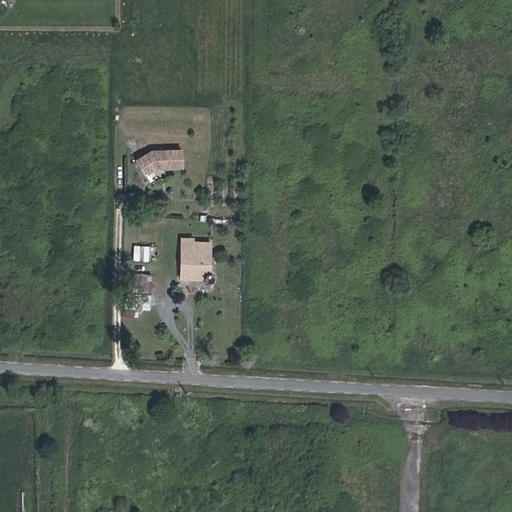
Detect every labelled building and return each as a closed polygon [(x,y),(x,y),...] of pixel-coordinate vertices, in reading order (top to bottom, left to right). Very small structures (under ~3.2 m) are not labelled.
[(187,146),(157,146),(140,157),(149,172),(161,163),(187,164),(187,146)] [(215,264),(215,244),(198,244),(197,238),(186,237),(186,276),(212,276),(213,284),(215,285),(217,285),(220,285),(225,282),(228,280),(228,278),(228,274),(227,271),(224,267),(221,265),(220,265),(215,264)] [(137,262),(157,262),(157,246),(137,246),(137,262)] [(141,279),(151,281),(152,274),(142,273),(141,279)] [(129,312),(145,312),(158,312),(157,284),(142,285),(142,297),(129,298),(129,312)] [(145,326),(145,312),(129,312),(129,326),(145,326)]
